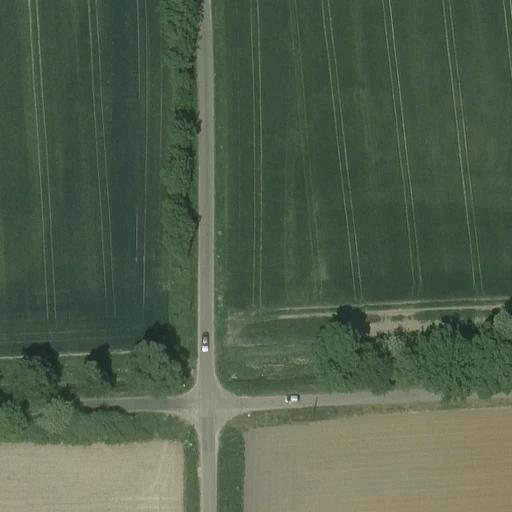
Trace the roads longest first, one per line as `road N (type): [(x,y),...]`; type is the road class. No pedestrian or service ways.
road 1 (unclassified): [(206,406),(199,0)]
road 2 (unclassified): [(206,406),(511,393)]
road 3 (unclassified): [(0,412),(206,406)]
